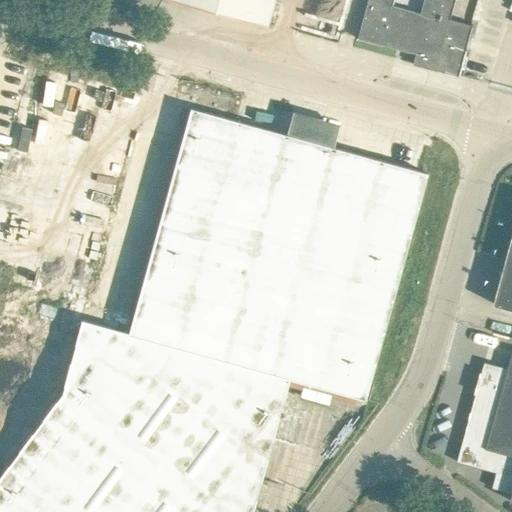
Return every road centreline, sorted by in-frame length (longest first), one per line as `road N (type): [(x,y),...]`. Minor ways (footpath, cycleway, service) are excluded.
road 1 (unclassified): [(487,139),(25,0)]
road 2 (unclassified): [(373,449),(422,380),(487,139)]
